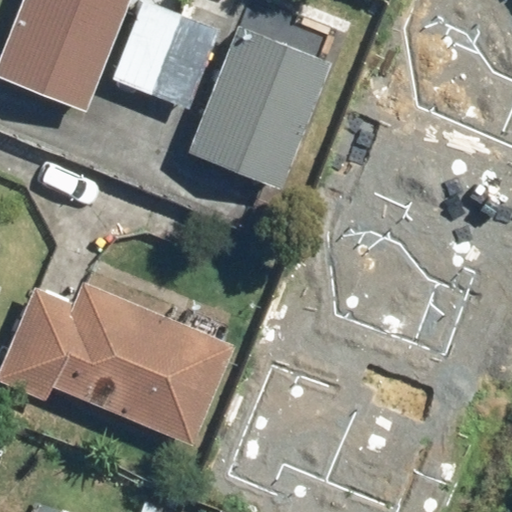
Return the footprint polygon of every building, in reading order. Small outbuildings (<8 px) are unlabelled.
[(13,0),(0,34),(0,75),(78,107),(121,0),(13,0)] [(145,0),(113,82),(176,106),(207,24),(145,0)] [(194,0),(192,9),(218,18),(224,0),(194,0)] [(241,37),(194,158),(269,187),(316,66),(241,37)] [(35,262),(0,343),(0,367),(176,443),(220,342),(35,262)]
